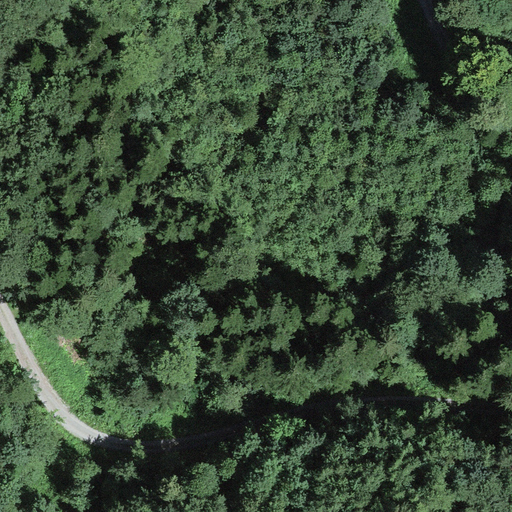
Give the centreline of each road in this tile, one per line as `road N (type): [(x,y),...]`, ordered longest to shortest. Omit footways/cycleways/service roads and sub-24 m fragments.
road 1 (track): [(0,302),(55,417),(128,443),(171,444),(352,401),(511,402)]
road 2 (track): [(511,123),(463,74),(427,0)]
